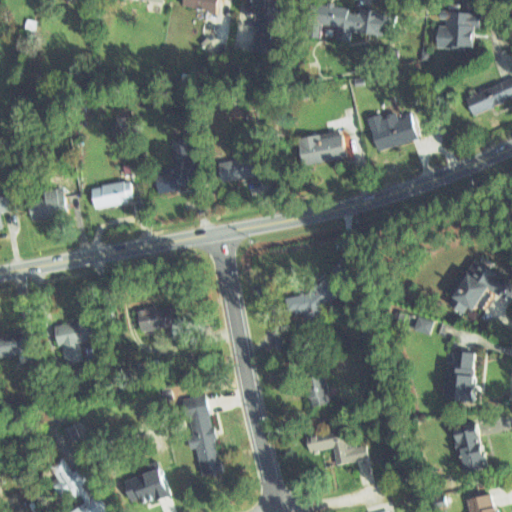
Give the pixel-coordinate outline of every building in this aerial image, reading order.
[(218,0),(216,13),(178,5),(179,0),(218,0)] [(282,0),(279,19),(241,11),(243,0),(282,0)] [(335,41),(336,22),(320,21),(318,34),(307,33),(310,2),(388,9),(386,34),(350,31),(349,42),(335,41)] [(429,45),(433,4),(477,8),(474,49),(429,45)] [(470,114),(511,95),(511,71),(461,93),(470,114)] [(403,110),(367,128),(378,150),(413,132),(403,110)] [(300,161),(339,153),(335,130),(296,137),(300,161)] [(154,190),(201,180),(191,132),(173,136),(178,161),(149,167),(154,190)] [(215,182),(260,171),(253,141),(236,145),(238,152),(209,159),(215,182)] [(91,208),(130,200),(126,177),(87,184),(91,208)] [(44,188),(45,196),(25,200),(29,219),(68,211),(62,185),(44,188)] [(0,186),(0,230),(4,230),(1,214),(9,213),(3,186),(0,186)] [(462,312),(445,300),(449,293),(447,289),(472,252),(511,279),(511,287),(505,298),(482,283),(462,312)] [(274,326),(316,317),(346,287),(326,267),(305,288),(268,296),(274,326)] [(170,294),(133,303),(138,327),(176,319),(170,294)] [(49,322),(60,363),(83,356),(78,341),(86,339),(79,313),(49,322)] [(433,320),(415,314),(411,326),(429,332),(433,320)] [(41,320),(0,330),(0,355),(46,345),(41,320)] [(449,344),(440,391),(465,396),(475,349),(449,344)] [(294,359),(306,405),(326,400),(314,354),(294,359)] [(174,399),(177,410),(185,408),(192,431),(184,433),(187,447),(194,445),(202,477),(222,472),(201,392),(174,399)] [(450,426),(462,472),(487,466),(475,420),(450,426)] [(60,426),(68,442),(77,437),(68,421),(60,426)] [(331,446),(311,451),(307,434),(341,426),(346,444),(366,439),(370,456),(335,465),(331,446)] [(67,511),(107,511),(95,491),(87,496),(78,482),(84,479),(77,468),(70,473),(61,457),(51,463),(76,507),(67,511)] [(129,501),(120,476),(152,464),(157,478),(164,476),(171,496),(151,504),(148,494),(129,501)] [(468,495),(472,511),(499,511),(493,489),(468,495)]
